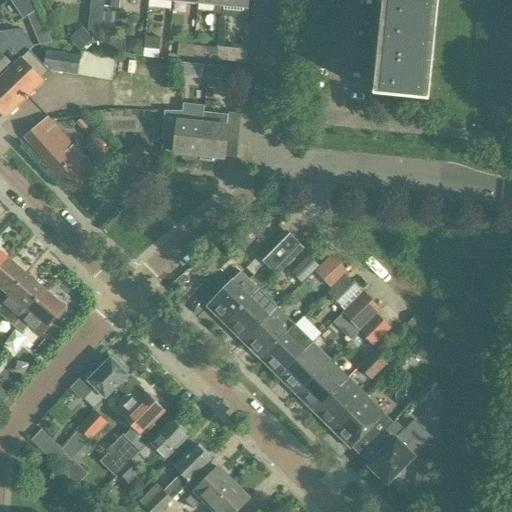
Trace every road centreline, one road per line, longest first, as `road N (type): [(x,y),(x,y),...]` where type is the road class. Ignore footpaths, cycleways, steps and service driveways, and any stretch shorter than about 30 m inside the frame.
road 1 (residential): [(335,511),(125,297)]
road 2 (residential): [(511,189),(310,165),(269,152)]
road 3 (residential): [(125,297),(269,152)]
road 4 (residential): [(125,297),(0,450)]
road 5 (residential): [(125,297),(0,170)]
road 6 (residential): [(269,152),(259,134),(270,0)]
